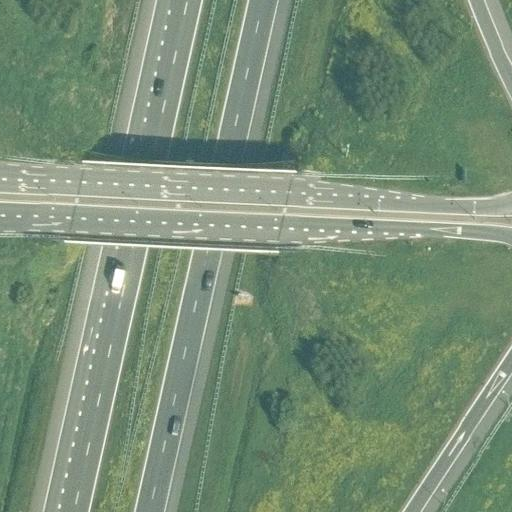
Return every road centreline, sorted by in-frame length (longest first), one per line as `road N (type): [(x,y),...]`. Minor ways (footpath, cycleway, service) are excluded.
road 1 (motorway): [(150,511),(263,0)]
road 2 (motorway): [(187,0),(75,511)]
road 3 (secondary): [(0,211),(511,239)]
road 4 (secondary): [(511,207),(12,189)]
road 5 (motorway): [(416,511),(511,371)]
